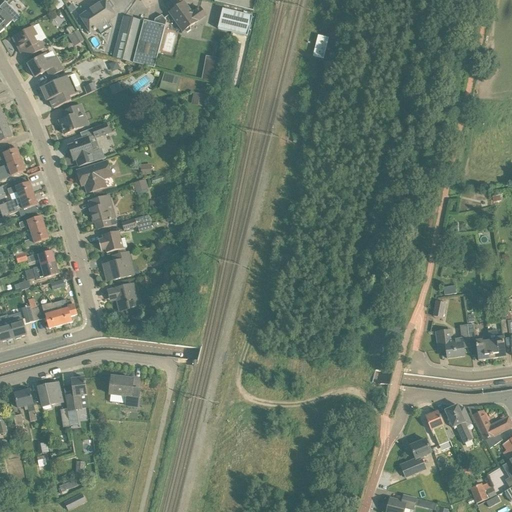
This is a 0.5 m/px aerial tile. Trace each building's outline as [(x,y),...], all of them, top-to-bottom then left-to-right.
[(5,30),(7,29),(6,28),(12,22),(16,25),(34,6),(28,0),(23,0),(20,3),(23,6),(16,13),(5,3),(0,7),(0,9),(2,12),(0,13),(0,33),(5,29),(5,30)] [(60,0),(55,0),(52,2),(57,10),(64,6),(60,0)] [(215,0),(215,1),(257,11),(259,0),(215,0)] [(80,18),(91,34),(115,17),(105,2),(80,18)] [(184,4),(170,13),(183,32),(184,32),(187,34),(191,31),(190,27),(205,17),(200,9),(192,15),(184,4)] [(252,17),(222,10),(218,30),(247,37),(252,17)] [(133,64),(154,70),(166,22),(162,16),(155,20),(154,24),(144,21),(133,64)] [(143,22),(124,17),(113,59),(132,64),(143,22)] [(70,35),(71,35),(76,32),(73,27),(67,30),(70,35)] [(28,58),(44,49),(40,42),(36,44),(33,38),(37,36),(32,28),(13,39),(21,53),(24,52),(28,58)] [(76,32),(71,35),(77,45),(84,41),(78,31),(76,32)] [(316,56),(317,56),(326,58),(331,37),(321,34),(316,56)] [(28,65),(35,78),(47,71),(51,78),(63,71),(56,58),(50,62),(46,55),(28,65)] [(202,82),(215,84),(218,71),(204,69),(202,82)] [(123,83),(127,89),(130,86),(135,94),(156,80),(149,71),(136,80),(133,76),(123,83)] [(177,87),(180,77),(168,73),(163,72),(160,83),(177,87)] [(70,76),(41,89),(47,102),(50,101),(54,109),(71,102),(69,98),(78,94),(75,88),(80,86),(75,74),(70,76)] [(93,83),(84,88),(87,95),(97,91),(93,83)] [(205,108),(208,96),(194,93),(192,105),(205,108)] [(59,121),(65,135),(83,128),(80,120),(85,118),(80,106),(62,113),(65,119),(59,121)] [(107,124),(93,129),(96,139),(110,134),(107,124)] [(0,143),(12,138),(7,126),(0,129),(0,143)] [(93,152),(91,149),(87,138),(76,142),(76,144),(69,147),(74,161),(77,160),(79,168),(106,159),(105,158),(105,159),(102,149),(93,152)] [(21,161),(17,149),(3,154),(0,155),(0,162),(5,160),(7,166),(21,161)] [(25,172),(21,161),(7,166),(9,172),(1,175),(3,180),(11,177),(25,172)] [(111,177),(112,177),(107,162),(77,172),(82,186),(85,185),(88,194),(106,188),(102,176),(110,174),(111,177)] [(151,165),(142,166),(143,175),(152,174),(151,165)] [(136,193),(148,189),(145,180),(133,184),(136,193)] [(19,199),(33,194),(29,183),(7,191),(9,196),(17,193),(19,199)] [(20,212),(23,211),(37,206),(33,194),(19,199),(6,204),(10,215),(20,212)] [(109,196),(89,202),(91,209),(90,210),(94,224),(95,223),(97,231),(117,225),(115,219),(111,220),(108,209),(112,208),(109,196)] [(166,213),(168,222),(175,220),(173,211),(166,213)] [(139,233),(152,230),(149,216),(122,223),(124,231),(137,227),(139,233)] [(31,234),(45,229),(41,217),(19,224),(21,229),(29,227),(31,234)] [(28,247),(34,245),(49,240),(45,229),(31,234),(33,240),(26,242),(28,247)] [(107,254),(117,251),(123,249),(121,240),(119,232),(102,236),(103,240),(98,241),(101,251),(106,250),(107,254)] [(41,268),(55,263),(52,252),(30,258),(31,263),(39,261),(41,268)] [(134,276),(128,252),(126,253),(118,255),(113,256),(114,263),(103,265),(107,282),(134,276)] [(25,254),(16,257),(18,264),(28,261),(25,254)] [(37,281),(44,279),(59,275),(55,263),(41,268),(33,270),(37,281)] [(31,289),(29,281),(19,284),(21,291),(31,289)] [(52,290),(56,288),(62,287),(60,281),(50,284),(52,290)] [(140,295),(135,296),(133,285),(114,289),(114,290),(108,291),(110,299),(116,297),(120,312),(138,308),(143,307),(140,295)] [(445,295),(457,293),(456,285),(443,287),(445,295)] [(28,301),(30,307),(31,310),(37,309),(34,299),(28,301)] [(54,304),(61,326),(72,323),(71,317),(77,316),(74,305),(68,307),(66,300),(54,304)] [(433,317),(442,318),(445,303),(435,302),(433,317)] [(45,315),(49,329),(61,326),(54,304),(52,304),(52,303),(42,306),(44,315),(45,315)] [(14,339),(16,339),(16,340),(20,338),(20,337),(27,336),(24,325),(34,322),(31,310),(30,307),(22,309),(24,319),(9,323),(14,339)] [(34,322),(41,320),(37,309),(31,310),(34,322)] [(0,342),(0,343),(8,341),(8,342),(12,341),(12,340),(14,339),(9,323),(8,317),(0,318),(0,342)] [(509,334),(507,319),(501,320),(502,335),(509,334)] [(400,328),(388,325),(385,337),(396,340),(400,328)] [(469,339),(475,339),(473,325),(467,326),(469,339)] [(451,331),(436,333),(438,351),(446,350),(447,359),(464,357),(463,349),(470,348),(469,341),(468,341),(468,335),(461,336),(461,340),(452,341),(451,331)] [(488,332),(489,339),(492,359),(506,357),(503,338),(496,338),(495,331),(488,332)] [(489,339),(475,340),(478,361),(492,359),(489,339)] [(132,389),(133,380),(112,377),(109,396),(126,398),(124,407),(137,409),(138,398),(131,397),(132,389)] [(87,396),(85,379),(71,381),(72,386),(64,387),(66,404),(68,417),(77,416),(76,411),(82,410),(81,397),(87,396)] [(58,384),(38,389),(43,408),(63,403),(58,384)] [(14,395),(18,409),(25,408),(25,411),(29,410),(29,413),(30,419),(31,422),(36,421),(34,411),(35,411),(33,406),(34,405),(30,391),(14,395)] [(445,412),(453,429),(456,428),(462,441),(471,436),(467,429),(473,427),(464,408),(459,411),(457,406),(445,412)] [(444,426),(438,412),(425,418),(434,439),(439,437),(436,429),(444,426)] [(503,421),(490,427),(483,412),(473,416),(484,440),(492,437),(498,434),(507,430),(511,427),(511,425),(508,418),(503,421)] [(24,428),(21,415),(14,417),(16,429),(24,428)] [(11,441),(18,439),(17,433),(10,435),(11,441)] [(489,449),(502,440),(498,434),(492,437),(484,440),(489,449)] [(507,460),(511,457),(511,438),(502,445),(506,451),(502,453),(507,460)] [(405,480),(427,471),(422,459),(432,455),(426,440),(410,447),(415,459),(400,466),(405,480)] [(37,458),(38,461),(38,465),(45,463),(49,463),(48,459),(47,455),(37,458)] [(511,460),(502,466),(509,479),(511,477),(511,460)] [(84,474),(85,463),(76,462),(76,473),(84,474)] [(468,468),(462,471),(466,479),(470,477),(469,475),(471,474),(468,468)] [(61,492),(78,488),(76,480),(59,485),(61,492)] [(488,500),(481,484),(470,488),(477,504),(488,500)] [(485,491),(489,499),(496,495),(493,488),(491,488),(485,491)] [(82,495),(64,504),(68,511),(86,503),(82,495)] [(414,510),(417,498),(404,495),(402,502),(390,499),(386,511),(404,511),(405,508),(414,510)] [(418,500),(416,499),(415,506),(435,511),(437,505),(419,500),(418,500)] [(489,508),(495,505),(492,500),(486,503),(489,508)]
